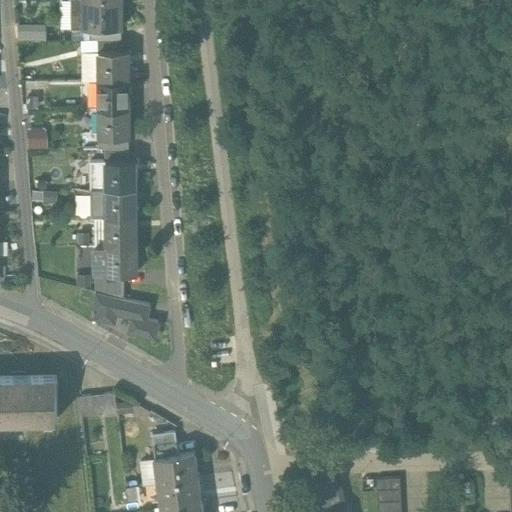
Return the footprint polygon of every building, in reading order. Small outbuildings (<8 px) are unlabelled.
[(121,27),(120,0),(83,0),(84,27),(89,27),(121,27)] [(121,27),(89,27),(89,39),(98,39),(121,39),(121,27)] [(121,39),(98,39),(97,52),(121,51),(121,39)] [(121,51),(97,52),(98,80),(130,79),(129,51),(121,51)] [(130,79),(98,80),(98,109),(131,109),(130,79)] [(38,97),(26,97),(26,109),(38,109),(38,97)] [(131,109),(98,109),(99,137),(128,137),(132,137),(131,109)] [(26,129),(27,149),(46,149),(46,131),(42,127),(26,129)] [(128,148),(128,137),(99,137),(99,149),(105,149),(128,148)] [(128,160),(128,148),(105,149),(105,160),(128,160)] [(128,160),(105,160),(105,189),(137,189),(136,160),(128,160)] [(137,215),(137,189),(105,189),(91,189),(91,215),(108,215),(137,215)] [(56,192),(31,191),(31,201),(55,202),(56,192)] [(137,215),(108,215),(108,243),(137,243),(137,215)] [(89,233),(77,233),(77,245),(89,245),(89,233)] [(108,243),(97,243),(93,275),(124,274),(138,273),(137,243),(108,243)] [(124,274),(93,275),(95,292),(124,299),(124,274)] [(75,276),(75,287),(90,287),(90,276),(75,276)] [(124,299),(95,292),(92,309),(95,310),(93,319),(115,324),(117,316),(130,319),(128,333),(156,339),(161,322),(148,319),(151,305),(124,299)] [(53,377),(0,378),(0,420),(21,419),(54,419),(55,419),(56,419),(55,376),(53,376),(53,377)] [(114,391),(79,395),(82,416),(117,412),(114,391)] [(175,430),(153,433),(157,456),(179,453),(175,430)] [(385,444),(365,444),(366,454),(385,453),(385,444)] [(157,456),(155,457),(159,482),(199,476),(196,451),(179,453),(157,456)] [(199,476),(159,482),(162,507),(202,502),(199,476)] [(399,478),(375,479),(376,491),(400,490),(399,478)] [(336,482),(313,487),(315,498),(338,494),(336,482)] [(400,490),(376,491),(376,503),(400,502),(400,490)] [(338,494),(315,498),(318,510),(341,506),(338,494)] [(203,511),(202,502),(162,507),(162,511),(203,511)] [(400,511),(400,502),(376,503),(376,511),(400,511)]
